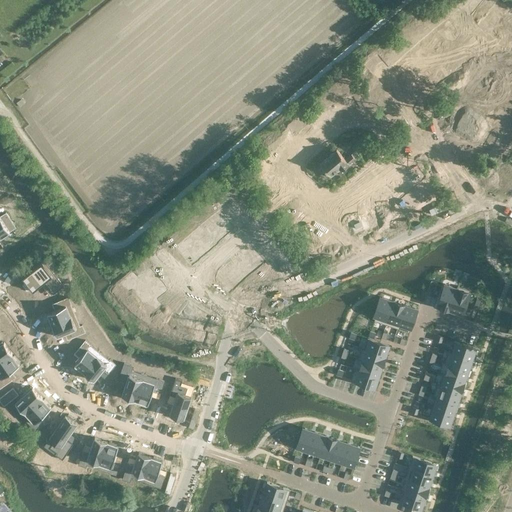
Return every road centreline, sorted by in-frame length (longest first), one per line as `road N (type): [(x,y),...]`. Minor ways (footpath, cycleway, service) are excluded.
road 1 (track): [(0,104),(101,242),(118,245),(406,0)]
road 2 (residential): [(243,319),(201,291),(201,274),(300,183),(334,195),(418,136),(435,134)]
road 3 (residential): [(243,319),(481,204)]
road 4 (residential): [(0,301),(24,324),(46,371),(77,401),(196,448)]
road 5 (residential): [(389,413),(308,382),(243,319)]
road 6 (residential): [(479,329),(425,310),(389,413)]
road 7 (residential): [(435,134),(475,37),(511,60)]
road 8 (residential): [(196,448),(226,340),(243,319)]
